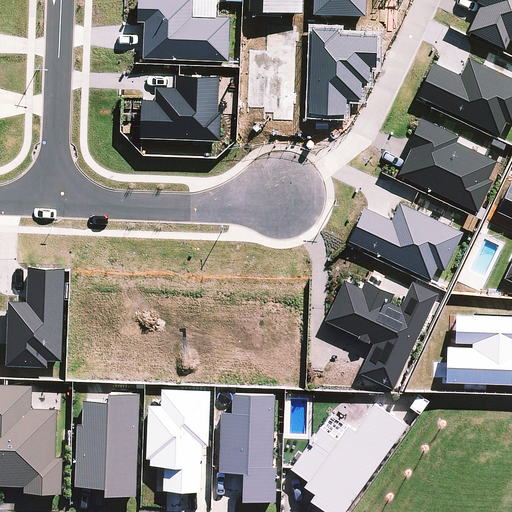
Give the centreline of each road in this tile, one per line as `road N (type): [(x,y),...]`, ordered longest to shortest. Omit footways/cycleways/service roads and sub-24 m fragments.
road 1 (residential): [(428,0),(361,137),(281,194)]
road 2 (residential): [(54,201),(196,208),(281,194)]
road 3 (residential): [(60,0),(54,201)]
